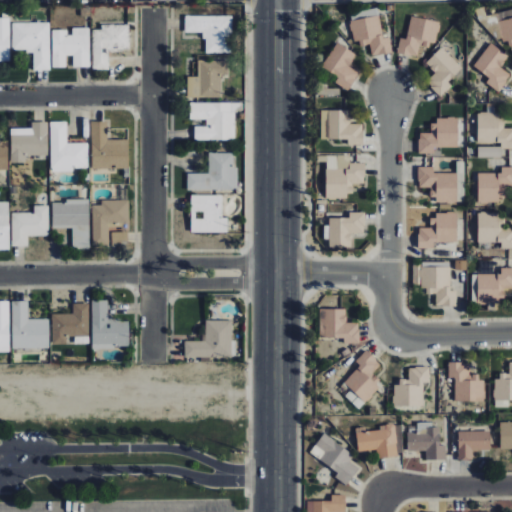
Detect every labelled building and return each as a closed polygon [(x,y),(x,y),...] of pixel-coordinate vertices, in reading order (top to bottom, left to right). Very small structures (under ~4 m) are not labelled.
[(511,8),(505,10),(507,18),(500,20),(505,47),(511,45),(511,8)] [(231,15),(184,16),(184,32),(204,32),(204,53),(232,52),(231,15)] [(392,53),(389,37),(382,38),(378,15),(351,20),(356,47),(369,45),(371,56),(392,53)] [(435,43),(439,22),(410,16),(406,39),(400,38),(397,53),(418,57),(421,40),(435,43)] [(11,23),(12,50),(32,50),(33,70),(49,69),(48,22),(11,23)] [(91,29),(92,70),(108,70),(107,51),(129,50),(128,24),(100,25),(100,29),(91,29)] [(52,67),(65,67),(65,55),(72,55),(72,67),(88,67),(88,28),(69,28),(69,29),(51,30),(52,67)] [(349,88),(359,73),(349,66),(356,54),(336,43),(319,71),(349,88)] [(508,56),(491,43),(473,66),(489,78),(486,83),(498,92),(511,75),(500,67),(508,56)] [(442,96),(452,85),(448,82),(462,67),(440,47),(425,63),(435,72),(426,82),(442,96)] [(187,97),(220,98),(221,75),(228,75),(228,60),(197,60),(197,76),(187,76),(187,97)] [(194,126),(194,140),(234,140),(234,111),(241,111),(241,103),(190,102),(189,119),(206,119),(206,126),(194,126)] [(320,139),(348,139),(348,144),(362,145),(362,124),(348,123),(349,110),(321,110),(320,139)] [(457,147),(457,119),(430,119),(430,133),(418,133),(418,153),(435,153),(434,147),(457,147)] [(10,129),(11,163),(25,163),(25,155),(48,155),(47,121),(31,122),(31,128),(10,129)] [(51,170),(88,170),(88,143),(67,143),(66,121),(50,122),(51,170)] [(127,139),(107,140),(107,121),(91,122),(92,169),(128,168),(127,139)] [(478,157),(500,157),(500,147),(478,146),(478,157)] [(233,153),(209,153),(209,173),(187,174),(187,191),(237,190),(237,167),(233,167),(233,153)] [(349,156),(326,155),(325,197),(352,197),(352,184),(364,184),(364,163),(349,163),(349,156)] [(511,166),(501,167),(501,172),(477,173),(478,202),(502,202),(501,185),(511,184),(511,166)] [(226,233),(227,218),(221,217),(221,196),(191,195),(190,232),(226,233)] [(89,248),(89,200),(51,200),(52,228),(72,227),(72,248),(89,248)] [(109,245),(109,224),(129,224),(128,200),(100,201),(100,205),(91,205),(92,245),(109,245)] [(48,205),(33,206),(33,213),(11,213),(12,246),(27,246),(27,236),(49,236),(48,205)] [(365,212),(348,212),(348,218),(326,218),(327,239),(329,239),(329,247),(351,247),(351,233),(365,233),(365,212)] [(511,248),(511,227),(503,228),(504,213),(477,213),(477,242),(500,242),(500,248),(511,248)] [(433,249),(433,243),(456,242),(456,214),(429,214),(429,228),(417,228),(417,249),(433,249)] [(127,232),(111,232),(111,243),(127,242),(127,232)] [(450,263),(422,263),(421,293),(435,294),(435,306),(456,306),(456,291),(449,291),(450,263)] [(500,274),(472,274),(471,302),(504,302),(504,292),(511,292),(511,268),(500,268),(500,274)] [(107,301),(92,300),(91,348),(128,349),(129,320),(107,320),(107,301)] [(49,348),(48,319),(28,319),(28,301),(12,301),(13,348),(49,348)] [(51,314),(52,344),(66,344),(66,337),(89,336),(88,303),(72,304),(72,313),(51,314)] [(343,338),(343,344),(359,344),(359,323),(346,323),(345,308),(319,308),(319,338),(343,338)] [(231,321),(205,320),(205,341),(184,341),(183,357),(231,358),(231,321)] [(382,385),(370,374),(380,364),(367,352),(350,370),(351,372),(342,381),(365,403),(382,385)] [(511,400),(511,361),(509,361),(509,373),(495,373),(495,400),(511,400)] [(454,401),(483,401),(483,376),(469,376),(469,362),(448,362),(448,378),(454,378),(454,401)] [(394,406),(423,406),(423,382),(429,382),(429,367),(408,367),(408,379),(394,378),(394,406)] [(511,421),(499,422),(500,449),(511,449),(511,421)] [(445,460),(445,445),(439,445),(439,423),(417,424),(417,433),(407,433),(407,451),(425,451),(426,460),(445,460)] [(398,456),(394,424),(380,425),(380,430),(363,432),(363,427),(355,428),(358,451),(377,449),(378,458),(398,456)] [(489,431),(457,431),(458,460),(472,460),(472,450),(490,449),(489,431)] [(319,460),(338,473),(334,477),(347,486),(358,468),(348,462),(353,454),(322,434),(315,445),(325,452),(319,460)] [(306,501),(306,511),(344,511),(345,495),(331,495),(331,501),(306,501)]
